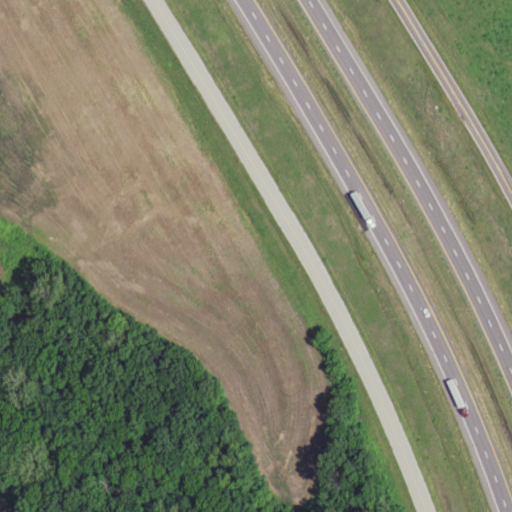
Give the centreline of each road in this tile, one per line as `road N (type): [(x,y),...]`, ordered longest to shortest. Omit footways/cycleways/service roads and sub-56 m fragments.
road 1 (residential): [(428,511),(338,309),(153,0)]
road 2 (motorway): [(241,0),(406,275),(506,511)]
road 3 (motorway): [(511,370),(421,181),(309,0)]
road 4 (residential): [(511,192),(396,0)]
